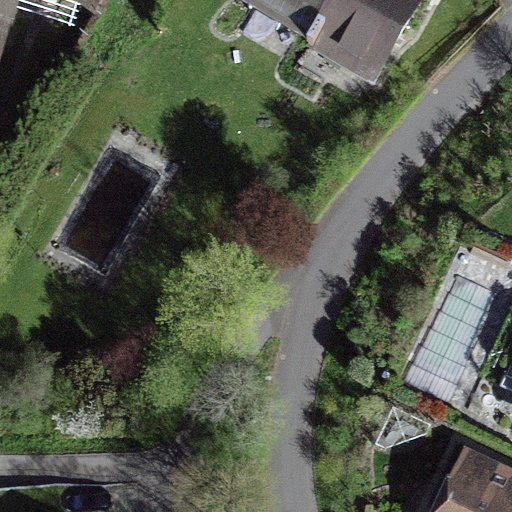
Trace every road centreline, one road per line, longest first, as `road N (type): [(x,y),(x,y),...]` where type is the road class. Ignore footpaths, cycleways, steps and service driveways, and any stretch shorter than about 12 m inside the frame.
road 1 (residential): [(511,37),(423,126),(327,266),(295,370),(290,425),(298,511)]
road 2 (unknown): [(301,346),(264,364),(222,400),(190,466),(183,511)]
